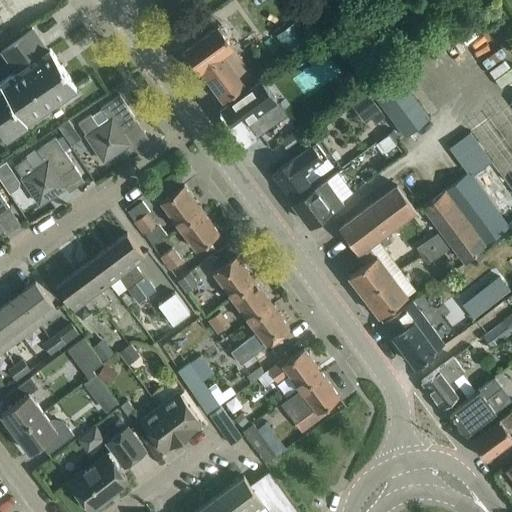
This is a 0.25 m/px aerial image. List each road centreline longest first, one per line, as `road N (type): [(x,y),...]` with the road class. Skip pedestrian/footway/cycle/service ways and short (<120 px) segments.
road 1 (tertiary): [(195,122),(389,382),(404,474)]
road 2 (residential): [(0,263),(195,122)]
road 3 (tertiary): [(110,9),(195,122)]
road 4 (residential): [(116,511),(219,434)]
